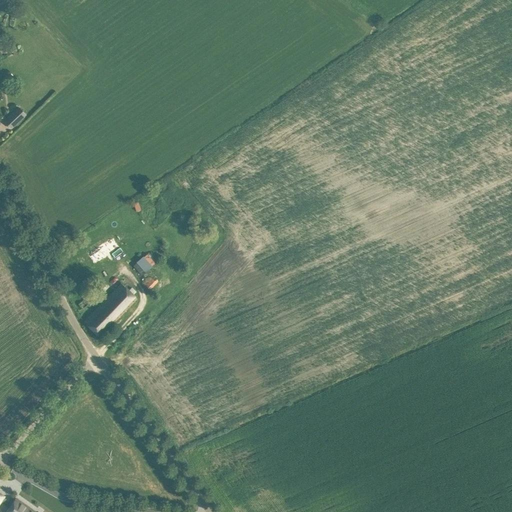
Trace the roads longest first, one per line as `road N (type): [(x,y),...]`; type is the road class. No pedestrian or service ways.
road 1 (unclassified): [(97,357),(0,167)]
road 2 (unclassified): [(210,511),(97,357)]
road 3 (residential): [(3,460),(97,357)]
